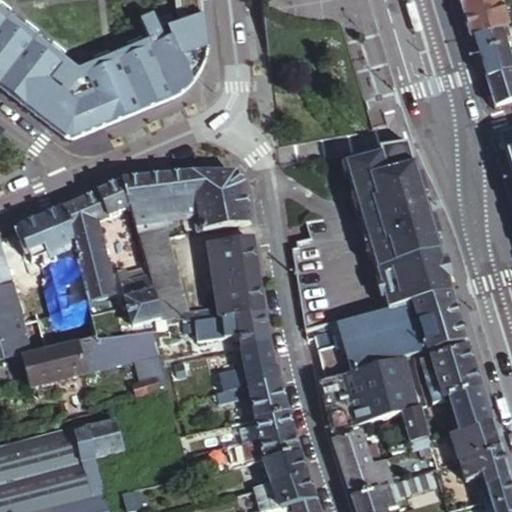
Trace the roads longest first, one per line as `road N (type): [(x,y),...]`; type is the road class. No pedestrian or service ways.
road 1 (residential): [(223,114),(257,154),(282,312),(344,511)]
road 2 (secondary): [(425,136),(467,241),(511,393)]
road 3 (residential): [(83,179),(223,114)]
road 4 (secondary): [(386,0),(425,136)]
road 5 (secondary): [(480,125),(442,0)]
